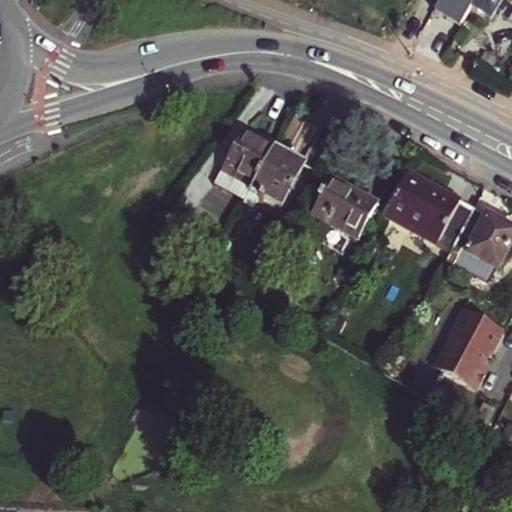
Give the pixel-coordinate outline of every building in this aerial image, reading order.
[(444,0),(437,13),(462,28),(474,9),(479,0),(444,0)] [(511,0),(479,0),(474,9),(494,20),(507,0),(511,0)] [(242,208),(248,196),(271,153),(240,137),(211,192),(242,208)] [(271,153),(248,196),(280,214),(305,167),(273,149),(271,153)] [(382,220),(448,256),(450,253),(472,212),(459,205),(460,203),(406,174),(382,220)] [(357,242),(377,204),(333,180),(325,196),(320,193),(316,200),(321,203),(313,219),(357,242)] [(181,216),(171,209),(153,232),(164,239),(181,216)] [(483,217),(472,212),(450,253),(460,259),(461,257),(490,272),(497,275),(511,247),(511,230),(484,215),(483,217)] [(461,257),(460,259),(454,270),(484,285),(490,272),(461,257)] [(462,312),(447,341),(450,343),(438,366),(441,374),(477,393),(489,370),(483,366),(488,357),(491,358),(504,334),(462,312)]
